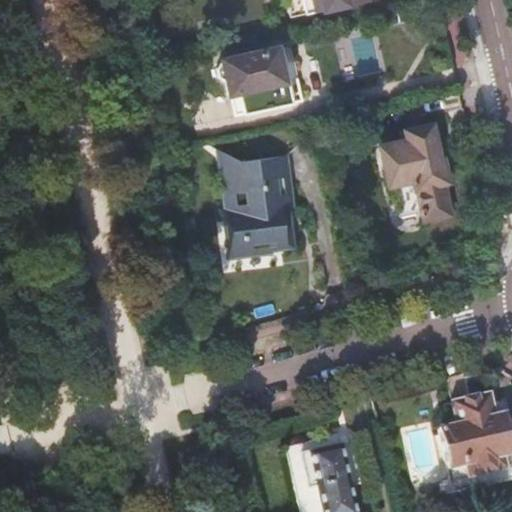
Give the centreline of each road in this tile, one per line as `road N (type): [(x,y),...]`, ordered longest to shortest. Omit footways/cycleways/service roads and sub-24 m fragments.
road 1 (track): [(47,0),(166,511)]
road 2 (residential): [(511,310),(232,375)]
road 3 (track): [(19,434),(151,392)]
